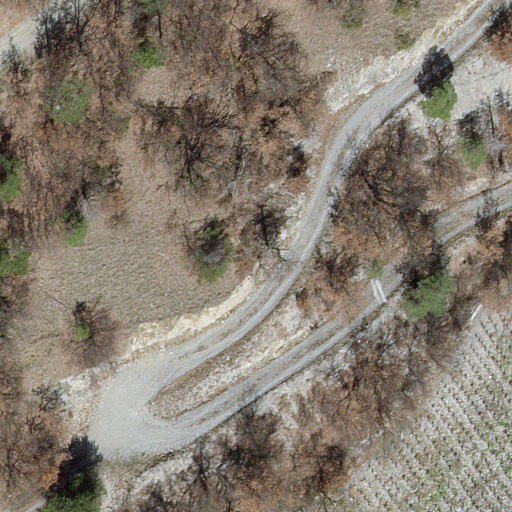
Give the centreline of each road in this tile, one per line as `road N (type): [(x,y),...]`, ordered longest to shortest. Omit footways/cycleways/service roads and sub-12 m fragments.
road 1 (track): [(498,0),(474,29),(374,107),(346,144),(279,282),(232,329),(132,387),(122,417),(127,431)]
road 2 (track): [(127,431),(163,436),(233,400),(356,312),(463,209),(511,191)]
road 3 (track): [(127,431),(22,511)]
